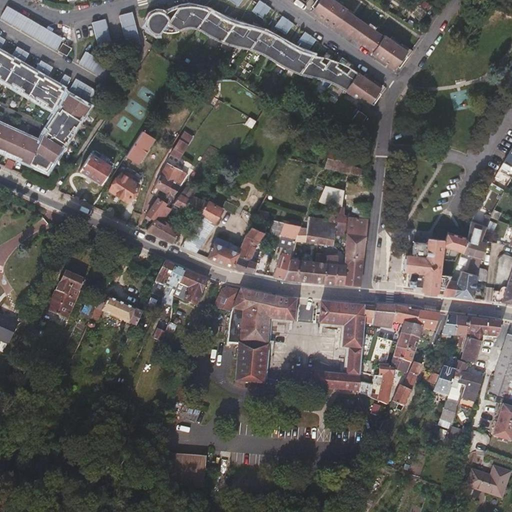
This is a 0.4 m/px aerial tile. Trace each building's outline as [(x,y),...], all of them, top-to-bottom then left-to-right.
[(333,27),(344,11),(345,10),(339,6),(339,7),(329,0),(318,0),(310,13),(332,28),(332,27),(333,27)] [(249,12),(255,16),(263,5),(257,2),(256,3),(249,12)] [(269,9),(263,5),(255,16),(261,20),(269,9)] [(0,17),(0,18),(4,21),(11,10),(6,7),(0,17)] [(177,8),(166,23),(175,30),(179,29),(182,24),(194,7),(191,7),(185,7),(177,8)] [(194,7),(182,24),(187,28),(195,31),(208,12),(201,9),(197,8),(194,7)] [(166,23),(177,8),(173,9),(168,11),(164,14),(160,14),(153,15),(148,17),(151,19),(147,26),(158,34),(166,23)] [(4,21),(10,24),(17,13),(11,10),(4,21)] [(345,36),(357,20),(344,11),(333,27),(345,36)] [(207,38),(208,36),(219,20),(211,14),(208,12),(195,31),(207,38)] [(10,24),(15,28),(22,16),(17,13),(10,24)] [(120,22),(132,19),(131,13),(118,16),(120,22)] [(15,28),(20,31),(27,19),(22,16),(15,28)] [(271,28),(278,32),(285,21),(279,17),(271,28)] [(33,23),(27,19),(20,31),(26,34),(33,23)] [(121,28),(134,25),(132,19),(120,22),(121,28)] [(92,29),(105,26),(104,20),(90,24),(92,29)] [(226,23),(219,20),(208,36),(213,40),(219,43),(222,40),(232,24),(226,23)] [(345,36),(358,45),(369,29),(357,20),(345,36)] [(292,25),(285,21),(278,32),(284,36),(292,25)] [(32,37),(39,26),(33,23),(26,34),(32,37)] [(232,24),(222,40),(231,46),(234,47),(235,45),(247,28),(245,28),(232,24)] [(121,28),(123,35),(136,32),(134,25),(121,28)] [(32,37),(38,41),(44,29),(39,26),(32,37)] [(107,32),(105,26),(92,29),(94,36),(107,32)] [(249,28),(247,28),(235,45),(241,48),(248,50),(249,49),(260,32),(257,31),(249,28)] [(44,29),(38,41),(44,44),(50,33),(44,29)] [(370,53),(381,37),(369,29),(358,45),(370,53)] [(94,36),(95,42),(108,39),(107,32),(94,36)] [(125,42),(138,38),(136,32),(123,35),(125,42)] [(249,49),(260,56),(273,38),(264,33),(260,32),(249,49)] [(294,43),(300,47),(308,36),(302,32),(294,43)] [(50,48),(56,36),(50,33),(44,44),(50,48)] [(62,40),(56,36),(50,48),(55,51),(62,40)] [(308,36),(300,47),(306,51),(314,40),(308,36)] [(381,37),(370,53),(371,55),(393,70),(395,66),(404,52),(399,49),(398,49),(386,41),(387,40),(382,37),(381,37)] [(139,45),(138,38),(125,42),(126,48),(139,45)] [(273,38),(260,56),(268,61),(272,63),(284,45),(273,38)] [(97,48),(110,45),(108,39),(95,42),(97,48)] [(70,50),(63,45),(59,52),(66,57),(70,50)] [(112,52),(110,45),(97,48),(99,55),(112,52)] [(284,45),(272,63),(284,70),(286,68),(297,52),(288,47),(284,45)] [(0,60),(0,81),(3,83),(22,51),(16,47),(10,57),(12,58),(10,62),(2,57),(0,60)] [(3,83),(14,89),(26,71),(17,66),(19,63),(22,64),(28,54),(22,51),(3,83)] [(310,56),(297,52),(286,68),(293,74),(298,75),(310,56)] [(78,64),(83,67),(90,56),(84,53),(78,64)] [(10,57),(4,54),(2,57),(10,62),(12,58),(10,57)] [(83,67),(89,71),(96,60),(90,56),(83,67)] [(310,56),(298,75),(308,77),(309,75),(314,78),(327,60),(321,56),(320,58),(310,56)] [(327,60),(314,78),(321,81),(323,81),(324,80),(329,83),(344,61),(339,57),(335,63),(327,60)] [(89,71),(95,74),(102,63),(96,60),(89,71)] [(26,96),(46,64),(40,61),(34,71),(36,72),(34,75),(26,71),(14,89),(26,96)] [(344,91),(356,73),(349,69),(352,66),(344,61),(329,83),(344,91)] [(17,66),(26,71),(28,67),(22,64),(19,63),(17,66)] [(95,74),(100,77),(107,66),(102,63),(95,74)] [(38,103),(49,84),(41,80),(43,76),(46,78),(52,68),(46,64),(26,96),(38,103)] [(113,69),(107,66),(100,77),(106,80),(113,69)] [(356,73),(344,91),(350,95),(350,94),(362,102),(361,104),(362,104),(367,108),(379,90),(379,89),(374,86),(361,78),(361,77),(356,73)] [(59,86),(58,89),(62,91),(69,78),(63,75),(58,85),(59,86)] [(49,84),(51,81),(46,78),(43,76),(41,80),(49,84)] [(74,94),(81,83),(75,80),(68,91),(74,94)] [(58,85),(51,81),(49,84),(58,89),(59,86),(58,85)] [(80,98),(87,87),(81,83),(74,94),(80,98)] [(225,86),(221,83),(219,87),(214,84),(210,89),(220,95),(225,86)] [(51,110),(62,91),(58,89),(49,84),(38,103),(51,110)] [(85,101),(92,90),(87,87),(80,98),(85,101)] [(92,90),(85,101),(90,104),(98,93),(92,90)] [(63,106),(61,109),(79,121),(88,108),(67,95),(62,103),(64,105),(63,106)] [(56,112),(51,119),(72,133),(79,121),(61,109),(59,113),(56,112)] [(307,114),(301,111),(296,121),(301,124),(307,114)] [(367,118),(357,111),(352,119),(362,124),(367,118)] [(255,122),(245,116),(241,124),(250,130),(255,122)] [(72,133),(51,119),(45,128),(47,130),(45,133),(64,144),(72,133)] [(154,137),(144,130),(129,153),(127,156),(138,164),(154,137)] [(0,151),(3,153),(11,136),(0,131),(0,151)] [(45,133),(37,147),(56,158),(64,144),(45,133)] [(16,159),(24,142),(11,136),(3,153),(16,159)] [(178,141),(174,150),(181,155),(187,147),(178,141)] [(28,164),(36,147),(28,144),(24,142),(16,159),(28,164)] [(354,151),(330,146),(324,169),(349,174),(354,151)] [(37,147),(36,147),(28,164),(35,168),(37,165),(45,169),(50,163),(52,164),(56,158),(37,147)] [(174,165),(181,155),(174,150),(167,162),(174,165)] [(111,167),(90,154),(79,172),(100,185),(111,167)] [(160,175),(174,182),(180,172),(166,164),(160,175)] [(140,187),(119,174),(109,190),(130,202),(140,187)] [(159,195),(157,198),(167,204),(180,186),(174,182),(160,175),(154,188),(159,190),(157,194),(159,195)] [(189,200),(184,209),(191,213),(200,217),(209,202),(193,195),(195,192),(186,187),(180,196),(189,200)] [(323,235),(334,236),(337,236),(340,215),(343,191),(324,187),(318,202),(330,208),(323,221),(309,219),(307,233),(323,235)] [(189,200),(180,196),(174,205),(184,209),(189,200)] [(165,206),(167,204),(157,198),(146,216),(153,221),(155,219),(165,206)] [(209,202),(200,217),(213,224),(222,208),(209,202)] [(344,256),(362,258),(368,206),(359,205),(357,214),(357,217),(356,223),(352,223),(351,228),(346,228),(345,237),(344,256)] [(357,217),(340,215),(337,236),(345,237),(346,228),(351,228),(352,223),(356,223),(357,217)] [(466,238),(462,253),(475,257),(471,275),(476,276),(479,268),(486,243),(480,241),(489,219),(490,218),(485,216),(481,227),(470,223),(466,238)] [(213,224),(200,217),(193,227),(207,234),(213,224)] [(164,225),(155,219),(153,221),(145,232),(157,237),(172,244),(179,231),(173,227),(166,223),(164,225)] [(279,240),(283,225),(272,222),(268,237),(279,240)] [(283,225),(279,240),(278,247),(285,249),(286,255),(291,254),(295,241),(299,229),(283,225)] [(207,234),(193,227),(180,247),(194,253),(207,234)] [(236,257),(249,261),(258,243),(264,234),(250,228),(244,237),(240,248),(238,253),(236,257)] [(299,229),(295,241),(303,242),(305,230),(299,229)] [(443,241),(443,247),(462,253),(466,238),(446,232),(443,241)] [(306,242),(321,244),(323,235),(307,233),(306,242)] [(334,236),(323,235),(321,244),(333,246),(334,236)] [(232,270),(236,257),(238,253),(229,249),(231,244),(216,238),(206,258),(224,266),(232,270)] [(420,293),(441,295),(448,280),(450,276),(440,275),(443,247),(443,241),(426,239),(425,244),(412,242),(410,255),(405,255),(403,273),(408,273),(407,287),(408,287),(415,288),(420,288),(420,293)] [(240,248),(231,244),(229,249),(238,253),(240,248)] [(273,277),(284,279),(289,260),(291,254),(286,255),(281,256),(273,277)] [(343,265),(343,285),(359,287),(362,258),(344,256),(343,265)] [(256,263),(249,261),(236,257),(232,270),(243,272),(251,274),(256,263)] [(289,260),(284,279),(283,280),(285,281),(298,282),(303,261),(289,260)] [(316,262),(303,261),(298,282),(314,283),(316,262)] [(152,288),(163,293),(167,280),(168,280),(174,267),(170,265),(164,262),(152,288)] [(343,265),(316,262),(314,283),(343,285),(343,265)] [(167,280),(163,293),(159,307),(164,309),(160,322),(166,324),(173,294),(177,283),(178,284),(184,271),(180,269),(174,267),(168,280),(167,280)] [(184,271),(178,284),(183,286),(179,298),(183,300),(197,305),(208,281),(202,279),(184,271)] [(83,280),(64,272),(46,311),(66,320),(83,280)] [(476,276),(471,275),(460,272),(456,281),(455,281),(448,280),(441,295),(454,296),(456,297),(472,299),(476,276)] [(505,289),(500,303),(511,304),(511,283),(507,282),(505,289)] [(492,302),(500,303),(505,289),(501,289),(499,291),(493,290),(492,302)] [(267,296),(239,290),(230,312),(227,344),(238,344),(235,382),(262,384),(268,320),(293,322),(294,301),(267,296)] [(134,311),(107,299),(102,311),(128,322),(127,324),(134,327),(137,319),(131,317),(134,311)] [(94,308),(84,303),(78,317),(88,322),(94,308)] [(359,373),(363,325),(363,307),(319,303),(318,325),(343,326),(341,348),(347,349),(345,376),(313,373),(312,388),(357,392),(359,373)] [(363,307),(363,325),(371,325),(372,320),(403,324),(400,334),(417,340),(419,335),(421,329),(415,327),(418,311),(409,310),(409,308),(373,305),(372,307),(363,307)] [(415,327),(421,329),(433,331),(438,315),(436,314),(418,311),(415,327)] [(452,337),(454,318),(445,317),(439,336),(452,337)] [(454,318),(452,337),(456,338),(454,348),(459,349),(460,347),(462,338),(466,320),(454,318)] [(0,341),(7,344),(15,326),(0,319),(0,341)] [(466,320),(462,338),(463,338),(464,336),(471,336),(471,341),(479,344),(481,337),(484,337),(487,322),(473,320),(466,320)] [(500,324),(487,322),(484,337),(495,339),(500,324)] [(417,340),(400,334),(395,349),(413,353),(417,340)] [(370,361),(385,366),(391,340),(377,336),(370,361)] [(511,338),(504,337),(494,370),(486,395),(511,402),(511,338)] [(476,353),(479,344),(471,341),(465,339),(462,348),(476,353)] [(472,364),(476,353),(462,348),(458,360),(472,364)] [(413,353),(395,349),(392,358),(409,362),(410,363),(413,353)] [(453,358),(445,355),(441,367),(452,371),(455,362),(453,361),(453,358)] [(392,358),(389,368),(392,370),(399,372),(404,374),(409,362),(392,358)] [(452,371),(460,374),(466,366),(455,362),(452,371)] [(420,366),(412,363),(401,387),(399,386),(392,402),(403,407),(416,378),(420,366)] [(392,376),(392,370),(389,368),(387,368),(387,366),(385,366),(379,365),(378,377),(373,377),(372,385),(381,386),(378,402),(381,403),(387,406),(392,380),(392,376)] [(454,389),(455,384),(449,382),(452,371),(441,367),(437,376),(433,386),(430,393),(445,397),(448,387),(454,389)] [(469,388),(472,377),(460,374),(452,371),(449,382),(455,384),(459,385),(463,386),(469,388)] [(372,385),(373,377),(359,373),(357,392),(357,394),(358,395),(369,398),(372,385)] [(426,383),(433,386),(437,376),(430,373),(426,383)] [(480,379),(472,377),(469,388),(463,386),(460,399),(473,403),(480,379)] [(455,406),(443,402),(437,421),(449,424),(455,406)] [(379,407),(372,404),(368,416),(375,419),(379,407)] [(511,429),(511,410),(500,406),(490,438),(508,443),(511,429)] [(449,424),(437,421),(435,426),(447,430),(449,424)] [(374,441),(379,430),(381,426),(373,423),(370,431),(374,441)] [(464,433),(450,429),(446,441),(460,445),(464,433)] [(387,433),(379,430),(374,441),(382,444),(387,433)] [(91,438),(82,434),(74,448),(83,453),(91,438)] [(208,452),(158,446),(154,479),(204,485),(208,452)] [(509,472),(491,466),(488,475),(469,469),(463,487),(500,500),(509,472)]
